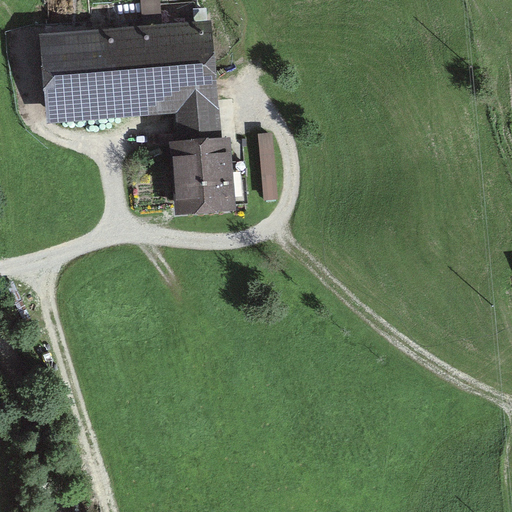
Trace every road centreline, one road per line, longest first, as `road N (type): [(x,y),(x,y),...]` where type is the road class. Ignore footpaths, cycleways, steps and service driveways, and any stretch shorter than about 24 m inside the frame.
road 1 (track): [(43,257),(108,511)]
road 2 (track): [(0,10),(23,46),(41,127),(107,140)]
